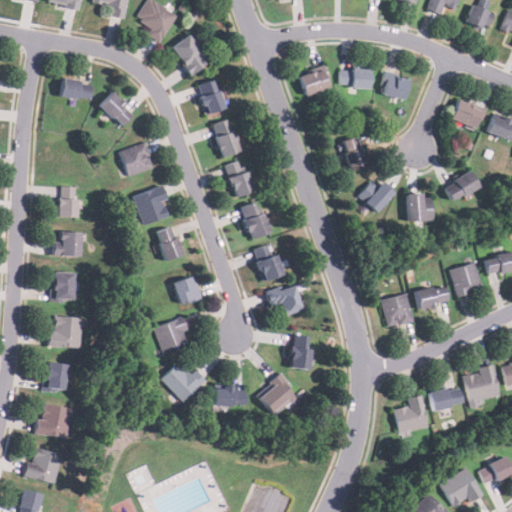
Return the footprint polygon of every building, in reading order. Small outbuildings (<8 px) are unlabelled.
[(77,0),(45,0),(45,1),(76,8),(77,0)] [(108,15),(122,17),(125,0),(91,0),(91,1),(110,4),(108,15)] [(149,27),(145,33),(157,41),(175,15),(153,0),(145,0),(134,17),(149,27)] [(452,8),(455,0),(427,0),(424,8),(438,14),(442,4),(452,8)] [(490,13),(471,4),(463,22),(481,31),(490,13)] [(511,11),(506,9),(499,27),(511,31),(511,11)] [(167,47),(189,75),(206,61),(185,34),(167,47)] [(296,75),(302,95),(327,88),(321,68),(296,75)] [(367,69),(338,68),(337,86),(367,87),(367,69)] [(402,98),(406,75),(382,72),(379,94),(402,98)] [(90,83),(61,76),(57,94),(85,101),(90,83)] [(221,108),(211,79),(194,85),(203,114),(221,108)] [(131,113),(110,91),(96,104),(117,126),(131,113)] [(471,130),(480,110),(457,99),(448,120),(471,130)] [(508,141),(511,132),(511,121),(492,113),(485,130),(508,141)] [(237,149),(226,118),(209,124),(219,155),(237,149)] [(365,164),(357,135),(340,140),(347,168),(365,164)] [(125,175),(151,167),(144,141),(117,149),(125,175)] [(222,165),(233,196),(251,190),(240,159),(222,165)] [(440,186),(449,201),(475,186),(466,170),(440,186)] [(374,186),(369,181),(355,195),(373,212),(392,193),(379,180),(374,186)] [(74,186),(56,186),(56,217),(74,217),(74,186)] [(130,195),(140,224),(168,214),(158,186),(130,195)] [(404,221),(429,220),(428,193),(404,193),(404,221)] [(237,208),(249,238),(267,230),(255,200),(237,208)] [(153,230),(162,259),(179,254),(170,225),(153,230)] [(77,256),(77,231),(52,231),(52,255),(77,256)] [(261,280),(280,275),(270,242),(251,248),(261,280)] [(486,274),(511,268),(511,256),(511,251),(482,257),(486,274)] [(448,268),(455,295),(480,288),(472,262),(448,268)] [(71,272),(49,271),(49,300),(71,300),(71,272)] [(198,293),(187,274),(169,285),(181,304),(198,293)] [(278,303),(282,314),(299,309),(291,283),(263,291),(267,306),(278,303)] [(416,309),(445,302),(442,284),(412,291),(416,309)] [(384,326),(410,320),(404,293),(379,298),(384,326)] [(77,346),(77,315),(49,315),(49,346),(77,346)] [(152,326),(161,354),(189,345),(180,317),(152,326)] [(288,368),(307,368),(307,335),(288,335),(288,368)] [(511,382),(511,349),(509,350),(511,362),(500,364),(503,384),(511,382)] [(63,391),(65,363),(44,360),(41,388),(63,391)] [(181,401),(203,379),(192,369),(186,375),(174,363),(159,378),(181,401)] [(475,367),(476,372),(461,375),(466,400),(496,395),(490,364),(475,367)] [(267,412),(293,399),(280,373),(265,380),(268,387),(257,393),(267,412)] [(242,386),(211,386),(211,406),(242,406),(242,386)] [(459,404),(456,386),(427,391),(430,409),(459,404)] [(405,397),(407,405),(391,408),(395,432),(425,425),(418,394),(405,397)] [(68,407),(38,401),(33,432),(62,438),(68,407)] [(50,483),(59,454),(30,445),(21,474),(50,483)] [(484,485),(510,472),(502,456),(476,469),(484,485)] [(438,481),(451,507),(478,494),(465,467),(438,481)] [(15,511),(33,511),(37,493),(20,489),(15,511)] [(447,511),(426,492),(405,511),(447,511)]
